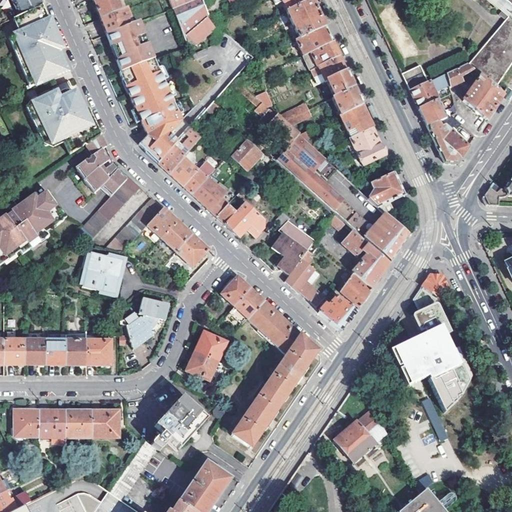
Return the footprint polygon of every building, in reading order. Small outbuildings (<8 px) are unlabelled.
[(11,0),(19,15),(20,14),(21,15),(40,5),(41,4),(39,0),(11,0)] [(115,0),(99,0),(93,2),(99,19),(120,11),(115,0)] [(172,8),(184,38),(187,35),(196,46),(215,29),(208,16),(201,0),(164,0),(168,9),(172,8)] [(273,0),(276,5),(283,2),(288,12),(311,0),(273,0)] [(288,12),(287,12),(300,39),(324,27),(320,18),(311,0),(288,12)] [(509,17),(511,19),(511,0),(488,0),(502,11),(499,14),(505,19),(508,16),(509,17)] [(18,29),(14,31),(30,67),(27,68),(34,85),(65,72),(56,51),(60,49),(48,21),(47,21),(40,5),(21,15),(20,14),(19,15),(13,18),(18,29)] [(99,19),(105,35),(128,26),(126,21),(129,20),(125,9),(120,11),(99,19)] [(511,19),(509,17),(469,65),(474,69),(480,75),(496,89),(511,65),(511,19)] [(156,59),(146,33),(144,34),(139,21),(128,26),(126,27),(106,35),(109,43),(132,34),(138,51),(128,55),(132,68),(150,61),(154,60),(156,59)] [(300,39),(296,41),(303,56),(305,55),(331,43),(330,39),(324,27),(300,39)] [(30,67),(14,31),(8,34),(30,86),(34,85),(27,68),(30,67)] [(138,51),(132,34),(109,43),(120,73),(132,68),(128,55),(138,51)] [(312,70),(338,58),(337,54),(331,43),(305,55),(308,62),(306,63),(310,71),(312,70)] [(321,74),(325,82),(326,81),(345,72),(341,63),(338,58),(312,70),(315,77),(321,74)] [(161,74),(154,60),(150,61),(156,73),(157,72),(161,74)] [(182,120),(161,74),(157,72),(156,73),(150,61),(132,68),(120,73),(118,74),(123,83),(126,81),(132,94),(128,95),(145,132),(146,134),(147,136),(145,139),(155,148),(169,134),(182,120)] [(448,85),(449,87),(460,82),(458,77),(460,76),(467,73),(469,75),(474,69),(469,65),(468,64),(446,74),(448,85)] [(427,83),(420,66),(401,75),(409,91),(427,83)] [(347,76),(345,72),(326,81),(334,98),(354,89),(347,76)] [(448,85),(446,74),(427,83),(409,91),(416,106),(418,110),(437,100),(433,93),(448,85)] [(496,89),(480,75),(463,102),(486,121),(488,119),(503,96),(496,89)] [(261,120),(290,147),(299,136),(289,127),(284,123),(279,118),(236,79),(232,84),(258,108),(255,111),(263,118),(261,120)] [(132,94),(126,81),(123,83),(128,95),(132,94)] [(69,88),(56,93),(59,101),(75,93),(73,89),(72,89),(71,88),(70,88),(69,88)] [(334,98),(332,99),(340,116),(362,106),(360,103),(354,89),(334,98)] [(31,104),(45,135),(48,133),(52,142),(61,138),(68,135),(75,150),(83,146),(84,147),(85,147),(101,136),(92,118),(88,110),(83,112),(75,93),(59,101),(56,93),(37,102),(31,104)] [(44,145),(52,142),(48,133),(45,135),(31,104),(37,102),(35,97),(27,101),(26,103),(26,105),(26,106),(44,145)] [(446,118),(437,100),(418,110),(422,119),(426,127),(439,121),(446,118)] [(207,111),(212,115),(219,107),(214,103),(207,111)] [(308,111),(306,105),(279,118),(284,123),(308,111)] [(340,116),(339,117),(349,139),(372,129),(365,113),(362,106),(340,116)] [(311,117),(308,111),(284,123),(289,127),(311,117)] [(439,121),(449,131),(449,130),(450,131),(453,128),(456,130),(460,125),(451,116),(446,118),(439,121)] [(433,143),(443,164),(449,165),(456,165),(460,159),(441,143),(449,131),(439,121),(426,127),(433,143)] [(161,167),(169,175),(183,159),(202,137),(192,127),(186,134),(190,137),(183,145),(179,141),(178,143),(158,165),(161,167)] [(349,139),(363,166),(385,157),(379,144),(372,129),(349,139)] [(449,130),(449,131),(441,143),(460,159),(468,147),(450,131),(449,130)] [(308,132),(299,136),(307,143),(311,137),(308,132)] [(178,143),(169,134),(155,148),(145,139),(138,146),(158,165),(178,143)] [(75,150),(68,135),(61,138),(68,153),(75,150)] [(101,136),(85,147),(91,156),(100,150),(105,146),(103,141),(101,136)] [(326,181),(332,174),(337,170),(307,143),(299,136),(290,147),(278,160),(364,237),(364,239),(390,262),(407,237),(408,236),(385,214),(379,209),(377,212),(382,218),(373,228),(343,201),(324,184),(326,181)] [(232,157),(247,172),(262,155),(247,141),(232,157)] [(91,156),(76,166),(85,179),(83,180),(95,193),(100,189),(102,187),(112,196),(126,181),(117,172),(108,180),(97,168),(108,161),(100,150),(91,156)] [(176,181),(183,188),(197,172),(183,159),(169,175),(176,181)] [(186,190),(191,196),(207,179),(217,169),(214,167),(212,169),(206,163),(197,172),(183,188),(186,190)] [(85,179),(76,166),(74,167),(83,180),(85,179)] [(355,187),(337,170),(332,174),(351,192),(355,187)] [(379,209),(385,214),(394,209),(391,202),(404,196),(393,174),(371,184),(374,191),(368,199),(379,209)] [(485,206),(498,207),(498,199),(502,199),(504,198),(507,196),(511,196),(511,177),(504,190),(499,189),(493,184),(482,198),(485,206)] [(70,241),(86,245),(140,188),(129,178),(126,181),(112,196),(110,198),(70,241)] [(202,205),(216,218),(225,208),(218,201),(225,193),(207,179),(191,196),(202,205)] [(95,193),(83,180),(81,182),(93,194),(95,193)] [(345,198),(326,181),(324,184),(343,201),(345,198)] [(102,187),(100,189),(110,198),(112,196),(102,187)] [(0,251),(13,243),(15,247),(43,228),(41,225),(59,213),(44,191),(35,197),(32,193),(17,203),(10,207),(0,213),(0,251)] [(240,192),(232,201),(236,205),(241,200),(239,198),(242,194),(240,192)] [(4,199),(10,207),(17,203),(11,194),(4,199)] [(162,210),(152,199),(105,250),(122,253),(147,227),(162,210)] [(236,213),(224,225),(239,239),(246,230),(255,238),(264,229),(264,221),(245,203),(236,213)] [(236,213),(227,206),(225,208),(216,218),(222,223),(224,225),(236,213)] [(162,210),(147,227),(160,240),(176,222),(166,213),(162,210)] [(274,223),(281,229),(288,222),(290,219),(284,213),(274,223)] [(329,223),(339,232),(345,225),(335,217),(329,223)] [(176,222),(160,240),(175,253),(191,236),(183,229),(176,222)] [(280,229),(284,232),(291,223),(288,222),(281,229),(280,229)] [(280,270),(289,276),(301,260),(308,251),(315,242),(291,223),(284,232),(283,233),(272,248),(288,260),(280,270)] [(43,228),(15,247),(18,251),(46,233),(43,228)] [(358,263),(360,264),(351,273),(352,274),(370,291),(383,273),(389,265),(352,232),(341,244),(356,258),(362,252),(366,255),(358,263)] [(191,236),(175,253),(191,268),(207,251),(198,243),(191,236)] [(334,250),(330,254),(349,271),(351,268),(348,265),(349,263),(334,250)] [(313,258),(310,256),(312,254),(308,251),(301,260),(307,265),(313,258)] [(118,279),(123,260),(89,252),(85,271),(118,279)] [(290,288),(298,295),(299,293),(307,282),(315,270),(307,265),(301,260),(289,276),(284,282),(290,288)] [(85,271),(81,287),(115,296),(118,279),(85,271)] [(370,291),(352,274),(339,292),(358,309),(370,291)] [(442,277),(429,276),(422,286),(438,298),(440,299),(448,289),(442,277)] [(243,284),(236,278),(221,295),(234,308),(250,291),(243,284)] [(299,293),(304,298),(314,288),(307,282),(299,293)] [(438,298),(422,286),(418,291),(422,300),(415,303),(419,311),(413,313),(412,315),(412,318),(419,333),(423,330),(425,334),(389,351),(397,368),(400,366),(401,368),(398,370),(406,387),(427,377),(428,380),(427,380),(443,414),(457,400),(456,399),(459,397),(471,380),(471,379),(471,377),(458,351),(453,353),(445,338),(451,335),(438,307),(436,306),(435,306),(434,306),(433,305),(438,298)] [(304,298),(310,303),(319,293),(314,288),(304,298)] [(230,312),(243,325),(248,320),(263,303),(256,297),(250,291),(234,308),(230,312)] [(413,299),(415,303),(422,300),(418,291),(413,299)] [(310,303),(315,308),(325,298),(319,293),(310,303)] [(318,313),(341,335),(355,314),(336,298),(328,307),(326,305),(318,313)] [(127,326),(133,352),(135,351),(134,349),(153,335),(150,331),(154,328),(157,324),(158,319),(165,321),(167,314),(166,313),(168,306),(143,299),(140,315),(144,317),(142,320),(141,319),(129,328),(128,325),(127,326)] [(232,436),(251,448),(316,352),(283,321),(263,303),(248,320),(286,355),(232,436)] [(227,342),(204,331),(194,352),(218,362),(227,342)] [(111,366),(111,337),(102,335),(102,338),(86,336),(86,341),(86,366),(111,366)] [(44,366),(65,366),(65,341),(56,341),(55,338),(49,338),(49,341),(44,342),(44,366)] [(24,366),(24,341),(4,341),(4,367),(24,366)] [(24,366),(44,366),(44,342),(24,341),(24,366)] [(65,366),(86,366),(86,341),(65,341),(65,366)] [(209,381),(212,375),(217,378),(223,365),(218,362),(194,352),(186,370),(209,381)] [(374,368),(368,372),(373,381),(379,378),(374,368)] [(195,409),(181,396),(167,411),(154,427),(162,434),(159,437),(158,435),(150,444),(156,448),(160,451),(167,443),(166,442),(168,439),(179,449),(193,434),(206,419),(199,412),(202,408),(199,405),(195,409)] [(440,442),(448,438),(430,397),(421,401),(440,442)] [(218,406),(213,411),(214,415),(222,423),(227,415),(218,406)] [(386,434),(372,410),(357,423),(356,422),(333,442),(352,464),(386,434)] [(13,411),(13,437),(39,437),(39,411),(13,411)] [(39,411),(39,437),(65,437),(65,411),(39,411)] [(91,411),(65,411),(65,437),(91,437),(91,411)] [(119,411),(91,411),(91,437),(119,438),(119,411)] [(150,444),(144,440),(127,466),(138,474),(156,448),(150,444)] [(229,479),(205,463),(179,502),(192,511),(206,511),(216,499),(229,479)] [(127,466),(109,492),(122,501),(139,476),(138,474),(127,466)] [(109,492),(84,474),(16,509),(16,511),(12,511),(137,511),(122,501),(109,492)] [(424,487),(432,482),(428,475),(419,479),(424,487)] [(0,494),(4,492),(9,490),(4,480),(0,482),(0,494)] [(400,511),(446,511),(428,490),(400,511)] [(452,491),(439,499),(444,506),(457,498),(452,491)] [(0,511),(12,511),(16,511),(11,500),(8,501),(4,492),(0,494),(0,511)] [(192,511),(179,502),(171,511),(170,511),(169,510),(167,511),(192,511)]
